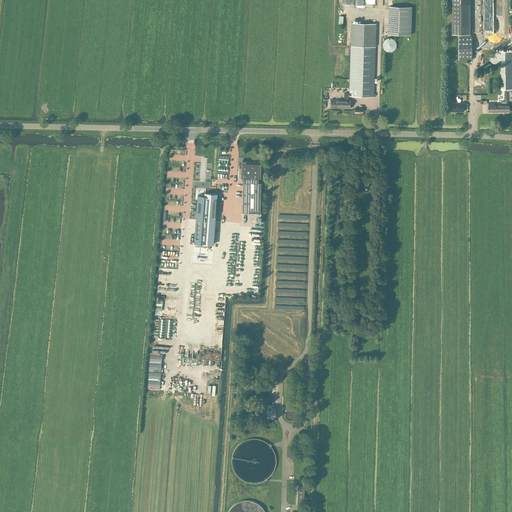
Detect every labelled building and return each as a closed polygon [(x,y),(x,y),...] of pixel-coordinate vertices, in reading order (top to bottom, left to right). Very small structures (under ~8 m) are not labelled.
[(452,4),(452,25),(470,25),(470,4),(452,4)] [(389,6),(388,34),(411,35),(412,7),(389,6)] [(331,99),(331,108),(337,108),(350,108),(350,100),(348,100),(348,95),(373,96),(376,24),(352,23),(349,93),(344,93),(344,99),(337,99),(331,99)] [(452,25),(452,34),(470,34),(470,25),(452,25)] [(459,59),(472,59),(472,35),(459,35),(459,59)] [(495,103),(489,103),(489,112),(498,112),(510,112),(510,104),(509,104),(509,100),(510,100),(510,101),(511,100),(511,50),(502,51),(502,88),(505,88),(505,98),(505,101),(502,101),(502,104),(498,104),(495,104),(495,103)] [(456,103),(452,103),(452,111),(464,111),(464,103),(464,94),(456,94),(456,103)] [(241,166),(241,178),(242,178),(242,213),(261,213),(262,183),(259,183),(259,178),(261,178),(261,163),(245,163),(241,163),(241,166)] [(197,195),(194,243),(213,244),(217,193),(217,194),(205,193),(204,193),(204,196),(198,196),(198,195),(197,195)] [(297,488),(297,505),(304,505),(305,488),(304,488),(305,485),(300,485),(300,488),(297,488)]
